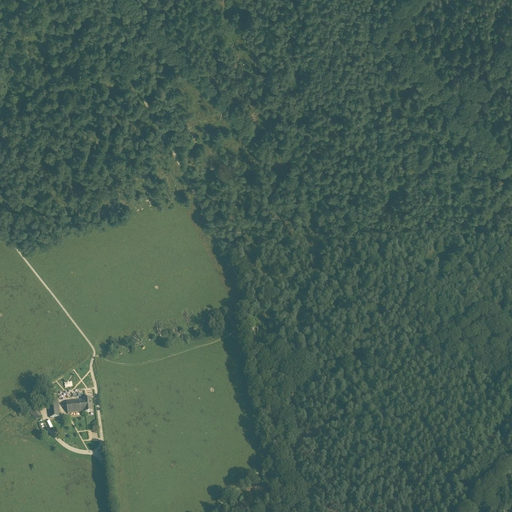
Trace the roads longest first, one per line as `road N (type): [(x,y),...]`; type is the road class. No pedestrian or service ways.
road 1 (track): [(90,0),(214,231),(249,315)]
road 2 (track): [(286,511),(250,319)]
